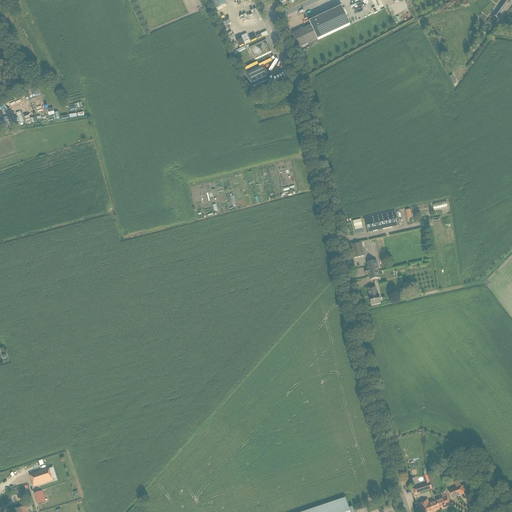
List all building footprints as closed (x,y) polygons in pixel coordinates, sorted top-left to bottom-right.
[(212,0),(216,10),(226,6),(223,0),(212,0)] [(498,19),(505,9),(500,6),(493,15),(498,19)] [(309,22),(310,26),(317,41),(349,25),(341,7),(309,22)] [(310,26),(292,35),(299,49),(317,40),(310,26)] [(249,49),(255,60),(271,53),(266,41),(249,49)] [(267,58),(244,68),(246,72),(256,67),(257,68),(266,64),(265,63),(269,61),(267,58)] [(245,75),(254,92),(271,83),(263,66),(245,75)] [(364,218),(368,233),(372,232),(398,226),(394,211),(364,218)] [(360,220),(353,222),(355,230),(362,229),(360,220)] [(351,245),(354,259),(364,256),(361,243),(351,245)] [(379,279),(375,262),(367,264),(370,281),(379,279)] [(369,298),(371,306),(380,304),(379,296),(377,296),(375,287),(367,289),(369,298)] [(49,468),(29,475),(33,488),(53,481),(49,468)] [(448,491),(451,499),(464,494),(460,486),(458,481),(454,483),(456,488),(448,491)] [(413,489),(415,495),(419,493),(432,489),(430,484),(418,488),(413,489)] [(441,498),(435,501),(438,511),(450,506),(446,497),(444,493),(441,494),(442,498),(441,498)] [(48,506),(44,495),(37,497),(40,508),(48,506)] [(345,499),(305,511),(353,511),(352,507),(348,509),(345,499)] [(435,501),(428,504),(427,499),(418,503),(421,511),(435,511),(438,511),(435,501)]
